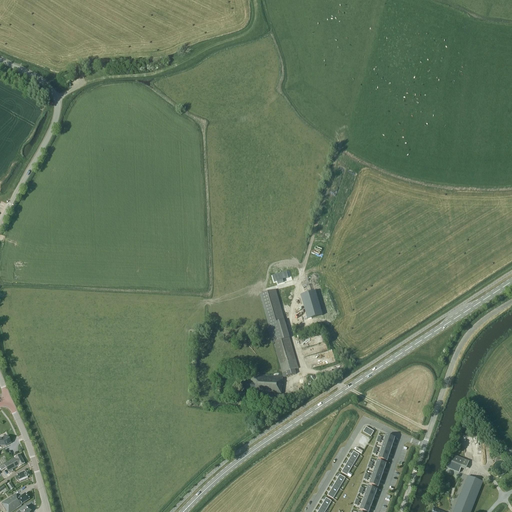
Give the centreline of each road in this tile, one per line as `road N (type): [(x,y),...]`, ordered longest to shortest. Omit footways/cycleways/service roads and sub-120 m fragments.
road 1 (primary): [(183,511),(257,447),(511,280)]
road 2 (tertiary): [(0,223),(57,108),(46,84),(0,59)]
road 3 (track): [(254,0),(255,19),(241,37),(161,72),(85,83)]
road 4 (tertiary): [(423,445),(460,345),(511,301)]
road 5 (residential): [(309,511),(364,419),(403,437)]
